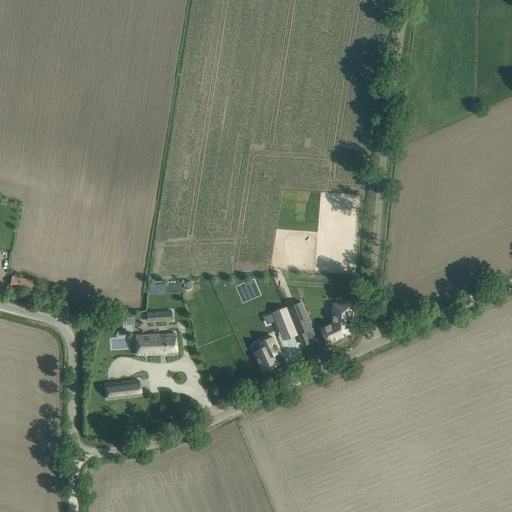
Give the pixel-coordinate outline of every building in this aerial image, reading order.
[(14,275),(12,275),(10,285),(31,290),(33,280),(17,276),(17,274),(14,273),(14,275)] [(302,301),(289,306),(299,333),(312,328),(302,301)] [(334,322),(322,328),(328,343),(349,333),(348,313),(349,313),(349,303),(347,303),(347,302),(333,303),(334,322)] [(286,308),(273,313),(276,321),(280,329),(293,324),(286,308)] [(172,320),(172,311),(155,312),(155,321),(172,320)] [(167,353),(168,356),(177,355),(175,332),(135,335),(136,355),(167,353)] [(273,337),(252,347),(263,370),(270,367),(271,368),(272,368),(271,366),(278,363),(273,354),(280,351),(273,337)] [(140,393),(139,379),(105,383),(107,397),(140,393)]
